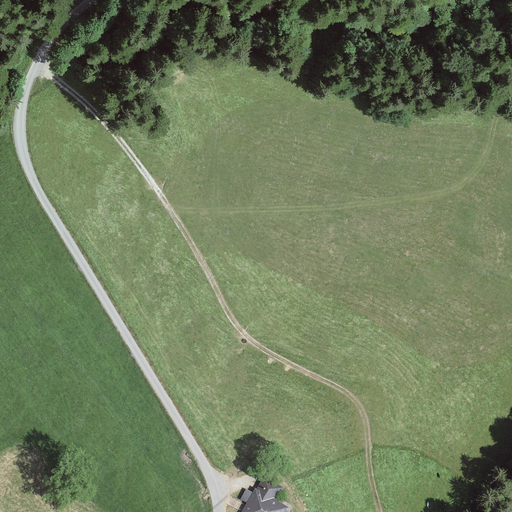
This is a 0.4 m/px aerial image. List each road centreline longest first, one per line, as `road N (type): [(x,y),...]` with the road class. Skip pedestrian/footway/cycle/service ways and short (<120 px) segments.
road 1 (track): [(38,63),(134,157),(250,340),(361,408),(380,511)]
road 2 (unclassified): [(219,511),(200,455),(36,184),(21,140),(38,63),(92,0)]
